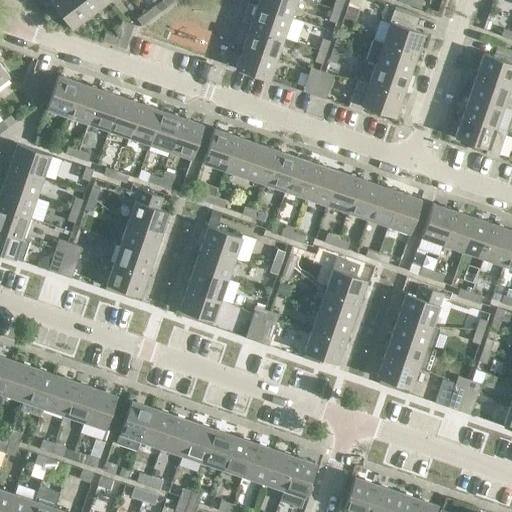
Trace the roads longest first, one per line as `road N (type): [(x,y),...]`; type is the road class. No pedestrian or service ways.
road 1 (residential): [(411,158),(20,27),(4,6)]
road 2 (residential): [(353,418),(0,299)]
road 3 (residential): [(411,158),(465,0)]
road 4 (residential): [(506,471),(353,418)]
